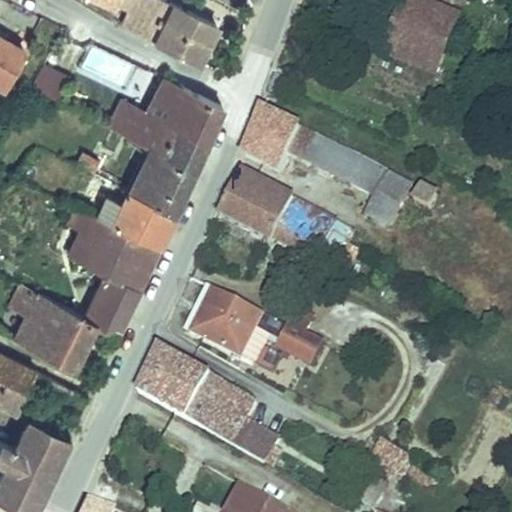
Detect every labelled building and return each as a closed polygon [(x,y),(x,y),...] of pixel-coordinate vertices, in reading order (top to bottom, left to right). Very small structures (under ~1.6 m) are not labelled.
[(121,0),(125,2),(117,17),(199,56),(219,14),(189,0),(121,0)] [(421,0),(402,0),(379,56),(422,74),(449,11),(421,0)] [(0,27),(0,78),(4,80),(25,40),(0,27)] [(29,83),(55,99),(69,76),(43,60),(29,83)] [(225,99),(170,73),(150,108),(127,96),(113,123),(157,146),(162,148),(175,122),(206,137),(225,99)] [(323,134),(265,106),(248,150),(289,168),(296,153),(383,193),(392,173),(321,140),(323,134)] [(172,209),(206,137),(175,122),(162,148),(157,146),(135,190),(172,209)] [(78,148),(74,162),(93,169),(97,155),(78,148)] [(330,215),(236,169),(218,211),(311,255),(322,232),(330,215)] [(392,173),(383,193),(373,218),(402,231),(421,188),(392,173)] [(172,209),(135,190),(129,200),(113,192),(101,216),(155,245),(172,209)] [(70,252),(109,272),(136,287),(155,245),(101,216),(99,215),(91,231),(83,227),(70,252)] [(340,240),(348,223),(330,215),(322,232),(340,240)] [(112,311),(122,317),(136,287),(109,272),(93,302),(112,311)] [(89,309),(22,273),(13,291),(28,299),(40,306),(28,326),(27,329),(76,354),(97,313),(89,309)] [(262,310),(212,288),(194,329),(242,351),(262,310)] [(28,299),(17,320),(28,326),(40,306),(28,299)] [(93,302),(89,309),(97,313),(108,318),(112,311),(93,302)] [(275,324),(278,317),(272,315),(269,321),(275,324)] [(301,330),(278,317),(275,324),(283,328),(281,331),(297,340),(301,330)] [(0,345),(0,397),(16,405),(26,384),(78,409),(87,388),(0,345)] [(142,391),(211,426),(233,384),(162,347),(142,391)] [(211,426),(237,440),(250,414),(259,397),(233,384),(211,426)] [(0,465),(0,490),(31,506),(66,430),(26,411),(13,439),(0,433),(0,451),(5,454),(0,465)] [(250,414),(237,440),(267,456),(280,430),(250,414)] [(379,442),(372,461),(403,474),(411,455),(379,442)] [(274,511),(234,490),(222,511),(274,511)] [(75,511),(95,511),(98,506),(82,497),(75,511)]
